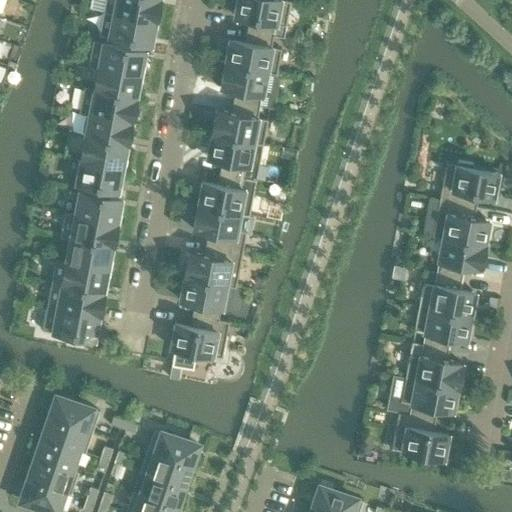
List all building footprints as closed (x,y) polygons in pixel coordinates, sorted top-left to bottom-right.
[(104,0),(103,11),(159,22),(160,13),(156,13),(158,0),(104,0)] [(248,18),(246,30),(272,35),(274,24),(285,26),(290,1),(286,0),(236,0),(233,16),(237,17),(248,18)] [(159,22),(103,11),(102,12),(112,14),(108,37),(145,44),(145,45),(146,45),(146,44),(150,45),(153,29),(157,30),(159,22)] [(229,38),(225,61),(228,62),(276,71),(281,48),(270,46),(272,35),(246,30),(244,39),(244,41),(233,39),(229,38)] [(92,40),(88,64),(143,75),(145,67),(141,66),(144,50),(140,49),(139,48),(139,49),(107,43),(92,40)] [(234,90),(232,100),(259,105),(261,95),(262,95),(266,72),(276,74),(276,71),(228,62),(225,61),(220,82),(220,87),(234,90)] [(97,68),(93,88),(131,95),(135,96),(138,82),(142,83),(143,75),(88,64),(87,66),(97,68)] [(88,114),(134,123),(136,113),(132,113),(135,96),(131,95),(93,88),(83,86),(78,112),(88,114)] [(215,109),(210,135),(214,135),(253,143),(262,145),(267,119),(256,117),(259,105),(232,100),(230,112),(215,109)] [(88,114),(84,137),(122,144),(126,145),(129,129),(133,130),(134,123),(88,114)] [(245,177),(256,179),(262,145),(253,143),(214,135),(210,135),(206,157),(210,158),(221,160),(218,172),(245,177)] [(84,137),(80,159),(126,168),(127,160),(123,159),(126,145),(122,144),(84,137)] [(126,168),(80,159),(75,183),(112,190),(112,191),(113,191),(117,191),(120,175),(124,176),(126,168)] [(446,162),(439,198),(476,205),(478,195),(489,197),(493,198),(498,172),(494,172),(486,170),(483,169),(483,168),(482,167),(481,169),(472,167),(472,164),(458,161),(457,165),(446,162)] [(202,181),(197,204),(201,204),(249,213),(250,211),(256,179),(245,177),(218,172),(216,184),(205,182),(202,181)] [(64,211),(64,213),(120,224),(121,215),(117,215),(120,198),(117,197),(116,197),(78,190),(75,210),(74,213),(64,211)] [(432,236),(441,238),(483,246),(484,243),(488,220),(485,219),(474,217),(476,205),(439,198),(432,236)] [(207,232),(205,243),(242,250),(246,231),(236,229),(239,214),(249,216),(249,213),(201,204),(197,204),(193,224),(192,229),(207,232)] [(64,213),(60,235),(107,245),(111,245),(114,231),(118,231),(120,224),(64,213)] [(69,239),(65,260),(111,269),(112,262),(108,261),(111,245),(107,245),(60,235),(59,237),(69,239)] [(438,260),(436,272),(462,277),(464,266),(479,268),(480,264),(483,246),(441,238),(437,260),(438,260)] [(188,252),(183,277),(187,278),(225,285),(235,287),(242,250),(205,243),(203,254),(188,252)] [(65,260),(61,283),(93,289),(103,291),(103,289),(105,277),(109,278),(111,269),(65,260)] [(421,289),(418,305),(466,314),(470,315),(475,292),(471,291),(461,289),(460,289),(462,277),(436,272),(429,271),(426,282),(423,282),(421,289)] [(194,303),(191,314),(218,319),(220,308),(221,308),(224,289),(225,285),(187,278),(183,277),(181,289),(179,300),(182,301),(194,303)] [(46,304),(46,305),(102,316),(104,308),(100,307),(103,291),(93,289),(61,283),(59,289),(57,303),(56,306),(46,304)] [(102,316),(46,305),(41,330),(57,333),(56,336),(67,338),(68,335),(88,339),(88,340),(89,341),(90,339),(93,340),(96,323),(101,324),(102,316)] [(424,332),(422,343),(448,348),(451,337),(462,339),(465,340),(470,315),(466,314),(418,305),(413,330),(424,332)] [(218,319),(191,314),(189,325),(178,323),(174,322),(170,348),(173,348),(184,350),(184,352),(185,352),(186,351),(195,353),(195,356),(209,359),(210,355),(221,358),(228,321),(218,319)] [(409,352),(405,376),(456,386),(461,362),(446,360),(448,348),(422,343),(420,354),(409,352)] [(411,403),(410,408),(436,413),(437,408),(448,410),(448,409),(452,409),(456,388),(456,386),(405,376),(400,401),(411,403)] [(56,396),(49,417),(91,432),(99,410),(56,396)] [(436,413),(410,408),(408,414),(398,412),(391,448),(427,455),(426,457),(427,457),(428,456),(439,458),(439,456),(443,457),(447,433),(444,432),(433,430),(436,413)] [(119,427),(122,428),(125,420),(113,416),(110,424),(119,427)] [(49,417),(42,437),(84,452),(91,432),(49,417)] [(125,420),(122,428),(125,429),(134,432),(136,424),(125,420)] [(153,429),(146,450),(189,465),(196,444),(153,429)] [(42,437),(35,458),(78,473),(78,472),(70,469),(76,450),(84,453),(84,452),(42,437)] [(104,445),(100,457),(108,460),(112,448),(104,445)] [(118,450),(113,462),(122,465),(126,453),(118,450)] [(146,450),(139,471),(182,485),(189,465),(146,450)] [(108,460),(100,457),(96,469),(104,472),(108,460)] [(35,458),(28,478),(71,493),(78,473),(35,458)] [(122,465),(113,462),(109,474),(118,477),(122,465)] [(132,490),(132,491),(175,506),(182,485),(139,471),(139,472),(147,474),(140,493),(132,490)] [(71,493),(28,478),(20,499),(55,511),(56,511),(62,491),(70,494),(71,493)] [(90,486),(86,498),(94,501),(98,489),(90,486)] [(319,486),(312,507),(326,511),(358,511),(362,500),(319,486)] [(104,491),(100,503),(108,506),(112,494),(104,491)] [(132,491),(125,511),(126,511),(172,511),(175,506),(132,491)] [(90,511),(94,501),(86,498),(82,510),(87,511),(90,511)] [(294,511),(304,511),(308,502),(299,499),(294,511)] [(105,511),(108,506),(100,503),(96,511),(105,511)]
